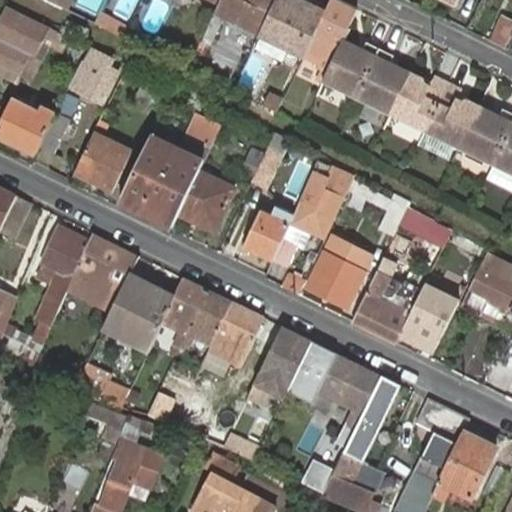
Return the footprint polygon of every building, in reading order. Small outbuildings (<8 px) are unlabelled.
[(33,0),(64,16),(72,0),(33,0)] [(222,0),(221,3),(205,35),(214,38),(228,7),(245,16),(239,27),(260,38),(261,35),(277,0),(222,0)] [(288,0),(277,0),(261,35),(269,39),(288,0)] [(326,12),(302,0),(288,0),(269,39),(275,41),(275,43),(305,58),(310,48),(326,12)] [(355,10),(335,0),(331,0),(326,12),(310,48),(333,60),(341,39),(342,39),(355,10)] [(0,22),(0,66),(22,77),(30,57),(34,58),(44,39),(47,31),(6,9),(0,22)] [(125,34),(128,28),(131,22),(122,18),(115,33),(123,38),(125,34)] [(511,23),(503,19),(493,43),(506,50),(511,37),(511,23)] [(60,37),(47,31),(44,39),(56,46),(60,37)] [(341,39),(333,60),(323,83),(356,99),(379,50),(369,44),(366,51),(342,39),(341,39)] [(396,58),(379,50),(356,99),(390,116),(410,73),(393,64),(396,58)] [(107,70),(111,61),(89,52),(71,88),(103,104),(117,75),(107,70)] [(30,57),(22,77),(24,79),(32,82),(41,62),(34,58),(30,57)] [(425,133),(448,82),(437,77),(433,84),(410,73),(390,116),(425,133)] [(464,90),(448,82),(425,133),(458,149),(478,106),(460,97),(464,90)] [(41,149),(57,117),(43,110),(40,116),(13,102),(0,128),(0,140),(37,159),(41,149)] [(492,165),(511,123),(511,113),(504,110),(501,117),(478,106),(458,149),(492,165)] [(68,123),(57,117),(41,149),(52,154),(68,123)] [(110,125),(100,120),(94,134),(103,138),(110,125)] [(73,126),(68,123),(52,154),(57,157),(73,126)] [(511,123),(492,165),(511,174),(511,123)] [(103,138),(94,134),(74,175),(114,193),(133,153),(116,145),(114,149),(104,145),(106,140),(103,138)] [(114,149),(116,145),(106,140),(104,145),(114,149)] [(265,189),(287,146),(273,140),(252,182),(265,189)] [(145,205),(177,220),(180,214),(196,182),(197,180),(203,169),(149,143),(123,198),(143,209),(145,205)] [(249,148),(233,181),(244,187),(260,154),(249,148)] [(325,239),(354,180),(320,162),(294,217),(292,223),(325,239)] [(196,182),(180,214),(210,228),(225,196),(197,180),(196,182)] [(17,197),(0,188),(0,232),(0,233),(17,197)] [(15,239),(32,204),(17,197),(0,233),(15,239)] [(273,262),(292,223),(294,217),(275,208),(270,218),(260,212),(244,247),(273,262)] [(448,242),(452,232),(413,212),(406,226),(446,245),(448,242)] [(58,310),(68,288),(76,271),(89,240),(60,226),(43,265),(57,272),(63,274),(58,286),(52,283),(43,305),(51,308),(49,315),(55,317),(58,310)] [(482,260),(487,250),(452,232),(448,242),(482,260)] [(138,257),(92,234),(89,240),(76,271),(117,291),(114,297),(110,295),(105,309),(112,312),(125,284),(129,275),(138,257)] [(511,263),(487,250),(482,260),(467,288),(511,311),(511,263)] [(325,254),(307,289),(348,310),(365,274),(325,254)] [(63,274),(57,272),(52,283),(58,286),(63,274)] [(353,322),(396,344),(400,336),(411,314),(380,298),(389,277),(378,272),(353,322)] [(175,297),(129,275),(125,284),(112,312),(102,332),(149,354),(164,321),(175,297)] [(208,292),(183,279),(175,297),(164,321),(182,332),(176,346),(182,349),(189,352),(196,338),(188,334),(208,292)] [(77,293),(68,288),(58,310),(64,313),(67,309),(70,310),(77,293)] [(232,303),(208,292),(188,334),(196,338),(199,331),(210,337),(207,343),(214,347),(232,303)] [(0,334),(13,305),(0,298),(0,334)] [(400,336),(434,354),(453,316),(419,298),(411,314),(400,336)] [(264,319),(232,303),(214,347),(212,352),(241,367),(264,319)] [(41,311),(49,315),(51,308),(43,305),(41,311)] [(17,330),(7,325),(0,341),(0,350),(27,363),(34,349),(12,339),(17,330)] [(282,328),(256,383),(264,388),(272,370),(294,380),(312,343),(282,328)] [(199,331),(196,338),(207,343),(210,337),(199,331)] [(312,343),(294,380),(318,392),(336,355),(312,343)] [(39,351),(34,349),(27,363),(33,366),(39,351)] [(383,378),(336,355),(318,392),(352,408),(346,422),(358,428),(383,378)] [(133,392),(109,380),(111,375),(88,364),(78,386),(126,407),(133,392)] [(256,383),(247,402),(261,409),(268,393),(284,401),(294,380),(272,370),(264,388),(256,383)] [(402,387),(383,378),(358,428),(325,495),(356,511),(367,511),(376,494),(353,483),(402,387)] [(471,421),(429,401),(417,425),(435,434),(396,511),(427,511),(435,497),(465,434),(471,421)] [(120,415),(99,407),(94,419),(115,428),(120,415)] [(156,439),(159,431),(134,421),(99,508),(94,505),(91,511),(120,511),(134,479),(152,487),(164,457),(142,448),(147,435),(156,439)] [(496,450),(465,434),(435,497),(444,501),(450,489),(472,500),(496,450)] [(260,450),(231,436),(226,446),(224,450),(253,464),(260,450)] [(273,511),(276,508),(212,473),(191,511),(273,511)]
